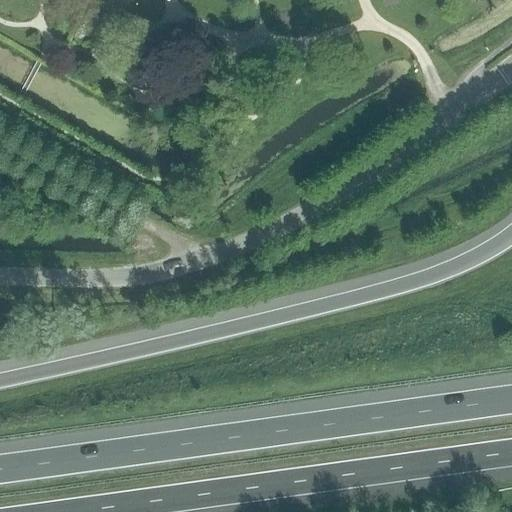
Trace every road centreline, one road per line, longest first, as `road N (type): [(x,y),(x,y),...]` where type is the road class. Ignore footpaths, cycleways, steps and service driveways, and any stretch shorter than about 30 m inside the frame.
road 1 (tertiary): [(0,278),(124,279),(206,261),(346,190),(511,69)]
road 2 (motorway): [(511,238),(424,280),(0,380)]
road 3 (motorway): [(511,399),(0,469)]
road 4 (motorway): [(82,511),(511,453)]
road 5 (unknown): [(206,261),(0,137)]
